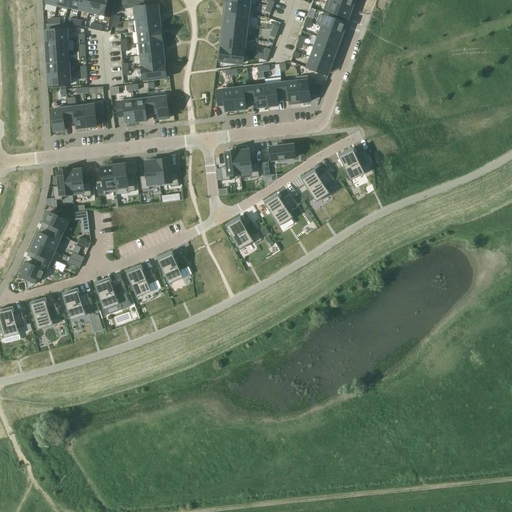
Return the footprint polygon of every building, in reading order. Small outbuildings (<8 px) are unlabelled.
[(58,0),(56,7),(68,10),(68,7),(69,0),(58,0)] [(69,0),(68,7),(78,10),(80,0),(69,0)] [(80,0),(78,10),(89,12),(91,0),(80,0)] [(91,0),(89,12),(99,15),(102,0),(91,0)] [(102,0),(99,15),(111,17),(114,0),(102,0)] [(329,0),(327,0),(324,10),(347,19),(351,8),(329,0)] [(228,1),(226,13),(248,16),(248,15),(250,4),(228,1)] [(158,5),(133,8),(134,20),(135,21),(137,21),(137,20),(159,17),(158,5)] [(226,13),(225,25),(247,28),(249,28),(251,16),(248,15),(248,16),(226,13)] [(159,17),(137,20),(137,21),(138,32),(161,30),(159,17)] [(326,17),(322,27),(341,34),(345,24),(326,17)] [(225,25),(223,37),(246,40),(247,28),(225,25)] [(322,27),(318,38),(337,45),(341,34),(322,27)] [(67,30),(47,31),(47,42),(67,41),(67,30)] [(161,30),(138,32),(140,44),(162,42),(161,30)] [(223,37),(222,49),(244,51),(246,40),(223,37)] [(318,38),(315,48),(334,55),(337,45),(318,38)] [(67,41),(47,42),(48,53),(68,52),(68,51),(67,41)] [(162,42),(140,44),(141,56),(163,54),(162,42)] [(315,48),(311,58),(330,65),(334,55),(315,48)] [(222,49),(220,61),(243,64),(244,51),(222,49)] [(68,52),(48,53),(49,64),(69,63),(71,63),(70,52),(70,51),(68,51),(68,52)] [(163,54),(141,56),(142,68),(165,66),(165,65),(163,54)] [(311,58),(307,68),(326,75),(330,65),(311,58)] [(69,63),(49,64),(49,75),(69,74),(69,63)] [(165,66),(142,68),(144,81),(166,78),(165,66)] [(69,74),(49,75),(50,86),(70,85),(69,74)] [(307,76),(297,77),(297,82),(298,82),(300,103),(310,102),(310,95),(316,95),(316,92),(315,86),(315,80),(308,81),(307,76)] [(297,82),(282,84),(283,98),(289,98),(290,104),(300,103),(298,82),(297,82)] [(282,84),(266,86),(268,107),(278,106),(278,99),(283,98),(282,84)] [(266,86),(250,88),(251,102),(257,101),(258,108),(268,107),(266,86)] [(223,91),(217,91),(218,106),(225,105),(226,112),(236,111),(233,89),(234,89),(234,87),(223,88),(223,91)] [(234,89),(233,89),(236,111),(246,109),(245,103),(251,102),(250,88),(234,89)] [(167,97),(150,99),(152,114),(158,113),(158,120),(169,118),(167,97)] [(150,99),(134,101),(136,122),(146,121),(146,114),(152,114),(150,99)] [(134,101),(117,103),(119,117),(125,117),(126,123),(136,122),(134,101)] [(101,105),(85,107),(87,128),(97,127),(96,120),(103,119),(101,105)] [(85,107),(68,109),(70,123),(76,122),(77,129),(87,128),(85,107)] [(68,109),(52,110),(54,132),(65,130),(64,124),(70,123),(68,109)] [(294,146),(271,149),(273,162),(295,159),(295,158),(297,158),(296,147),(294,147),(294,146)] [(353,148),(338,155),(351,182),(365,174),(362,167),(371,163),(365,152),(356,156),(353,148)] [(250,151),(238,152),(240,175),(251,174),(251,178),(259,177),(258,164),(251,164),(250,151)] [(227,167),(221,168),(222,182),(230,181),(230,176),(240,175),(238,152),(226,153),(227,167)] [(169,160),(157,161),(160,186),(161,186),(160,184),(170,183),(171,188),(179,187),(177,173),(171,174),(169,160)] [(147,176),(140,177),(142,191),(150,190),(150,188),(160,186),(157,161),(145,163),(147,176)] [(269,163),(262,164),(264,178),(270,177),(269,163)] [(125,165),(113,166),(116,191),(117,191),(116,189),(127,188),(127,193),(135,192),(133,178),(127,179),(125,165)] [(103,181),(96,182),(98,196),(106,195),(106,193),(116,191),(113,166),(101,168),(103,181)] [(314,169),(301,178),(316,203),(330,194),(326,187),(334,182),(327,171),(319,176),(314,169)] [(82,170),(70,171),(73,197),(83,195),(83,198),(91,197),(90,183),(83,184),(82,170)] [(59,187),(53,187),(54,199),(54,201),(56,201),(62,200),(62,198),(73,197),(70,171),(58,173),(59,187)] [(277,194),(264,203),(265,205),(278,225),(280,227),(293,218),(292,216),(289,211),(297,206),(290,196),(282,201),(279,196),(277,194)] [(46,200),(45,204),(57,210),(56,201),(54,201),(54,199),(46,200)] [(49,212),(42,227),(61,236),(68,221),(49,212)] [(87,212),(85,212),(75,213),(75,219),(82,218),(83,233),(90,232),(87,212)] [(241,219),(227,227),(240,250),(254,242),(250,235),(258,230),(252,220),(244,224),(241,219)] [(42,227),(35,243),(54,251),(61,236),(42,227)] [(264,236),(269,234),(266,228),(261,231),(264,236)] [(79,238),(77,243),(88,249),(91,243),(79,238)] [(35,243),(28,258),(48,266),(54,251),(35,243)] [(172,252),(157,258),(158,261),(169,285),(184,278),(181,271),(189,267),(184,256),(176,259),(173,254),(172,252)] [(72,253),(70,258),(82,263),(84,258),(72,253)] [(28,258),(21,273),(32,277),(37,280),(41,281),(48,266),(28,258)] [(70,258),(68,264),(79,269),(82,263),(70,258)] [(142,268),(127,274),(137,298),(152,292),(149,285),(156,282),(151,270),(144,273),(142,268)] [(110,277),(94,283),(95,286),(104,310),(120,305),(117,297),(126,294),(121,282),(113,285),(111,280),(110,277)] [(78,288),(62,293),(63,296),(70,318),(71,321),(87,316),(86,313),(84,308),(91,306),(87,294),(80,296),(79,291),(78,288)] [(126,294),(117,297),(120,305),(128,302),(126,294)] [(46,298),(30,302),(31,305),(37,327),(38,330),(54,326),(53,323),(51,318),(58,316),(55,304),(48,306),(46,301),(46,298)] [(13,307),(0,310),(0,322),(3,336),(4,339),(20,335),(19,332),(18,327),(25,326),(22,314),(15,315),(13,310),(13,307)]
